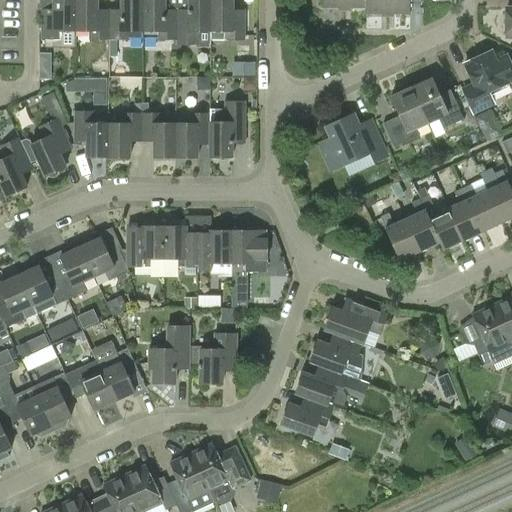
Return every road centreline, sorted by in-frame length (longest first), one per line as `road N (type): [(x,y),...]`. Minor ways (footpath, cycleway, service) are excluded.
road 1 (residential): [(0,492),(177,416),(228,418),(254,404),(312,253)]
road 2 (residential): [(0,239),(78,203),(166,184),(273,185)]
road 3 (residential): [(275,101),(443,30),(464,0)]
road 4 (residential): [(511,256),(448,288),(401,284),(312,253)]
